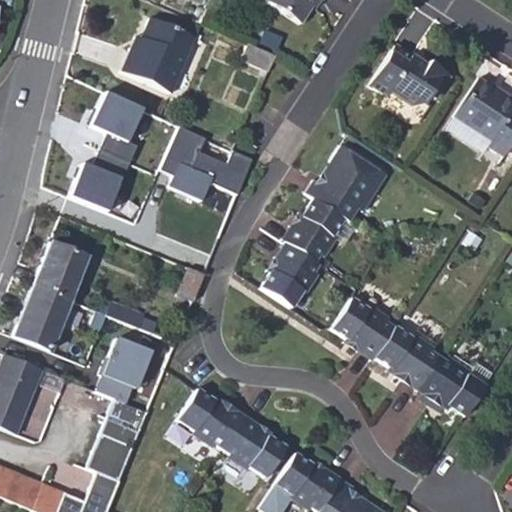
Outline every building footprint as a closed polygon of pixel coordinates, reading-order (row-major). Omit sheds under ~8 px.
[(260,0),(295,24),(312,0),(317,0),(318,0),(260,0)] [(146,18),(137,37),(131,48),(125,45),(115,69),(166,92),(190,37),(146,18)] [(125,45),(131,48),(137,37),(131,34),(125,45)] [(389,43),(363,84),(380,95),(384,89),(407,104),(418,104),(425,93),(431,97),(445,76),(423,61),(420,64),(389,43)] [(237,60),(264,72),(271,58),(244,45),(237,60)] [(472,81),(447,118),(484,142),(481,147),(495,157),(511,131),(511,112),(506,109),(511,102),(496,93),(494,95),(472,81)] [(144,142),(162,150),(169,135),(149,126),(148,129),(113,114),(95,154),(131,170),(144,142)] [(484,142),(448,119),(440,131),(476,155),(481,147),(484,142)] [(169,152),(199,166),(207,152),(175,138),(169,152)] [(131,170),(149,178),(162,150),(144,142),(131,170)] [(295,216),(277,245),(280,247),(263,275),(253,291),(281,309),(293,291),(305,273),(309,266),(307,263),(311,256),(323,239),(334,222),(343,227),(352,213),(356,216),(382,176),(334,145),(323,164),(327,167),(314,188),(309,185),(305,182),(297,196),(305,202),(295,216)] [(224,160),(243,170),(246,161),(227,152),(224,160)] [(195,230),(215,239),(243,170),(224,160),(195,230)] [(309,185),(314,188),(327,167),(323,164),(309,185)] [(274,243),(277,245),(295,216),(292,214),(274,243)] [(311,256),(315,259),(327,241),(323,239),(311,256)] [(47,244),(29,287),(65,302),(83,259),(47,244)] [(259,273),(263,275),(280,247),(277,245),(259,273)] [(172,295),(178,298),(188,303),(200,275),(184,268),(172,295)] [(293,291),(297,294),(308,275),(305,273),(293,291)] [(44,352),(65,302),(29,287),(7,338),(44,352)] [(176,303),(186,308),(188,303),(178,298),(176,303)] [(442,409),(457,419),(477,389),(456,375),(440,364),(421,351),(401,338),(376,321),(357,309),(341,298),(321,329),(336,339),(364,358),(380,368),(411,389),(442,409)] [(95,313),(100,316),(106,302),(101,300),(95,313)] [(141,316),(106,302),(100,316),(136,330),(140,320),(141,316)] [(357,309),(376,321),(378,318),(360,306),(357,309)] [(86,327),(94,330),(100,316),(95,313),(93,313),(86,327)] [(136,330),(149,335),(153,325),(140,320),(136,330)] [(401,338),(421,351),(424,348),(403,334),(401,338)] [(109,399),(124,405),(131,388),(134,389),(150,350),(114,336),(94,392),(109,399)] [(333,343),(362,362),(364,358),(336,339),(333,343)] [(0,427),(17,435),(43,369),(4,352),(0,362),(0,427)] [(440,364),(456,375),(459,371),(442,360),(440,364)] [(378,373),(408,393),(411,389),(380,368),(378,373)] [(408,393),(439,413),(442,409),(411,389),(408,393)] [(243,471),(258,479),(277,449),(261,439),(234,422),(203,401),(188,391),(169,422),(185,433),(207,447),(221,456),(243,471)] [(203,401),(234,422),(236,418),(206,397),(203,401)] [(124,405),(109,399),(80,469),(91,473),(78,502),(0,467),(0,498),(30,511),(100,511),(113,482),(142,412),(124,405)] [(234,422),(261,439),(263,436),(236,418),(234,422)] [(183,436),(204,450),(207,447),(185,433),(183,436)] [(371,511),(363,506),(361,509),(340,496),(342,492),(344,488),(330,480),(328,483),(302,465),(285,455),(266,485),(283,497),(300,508),(306,511),(371,511)] [(219,460),(240,474),(243,471),(221,456),(219,460)] [(302,465),(328,483),(330,480),(304,462),(302,465)] [(340,496),(361,509),(363,506),(342,492),(340,496)] [(281,501),(296,511),(297,511),(300,508),(283,497),(281,501)]
